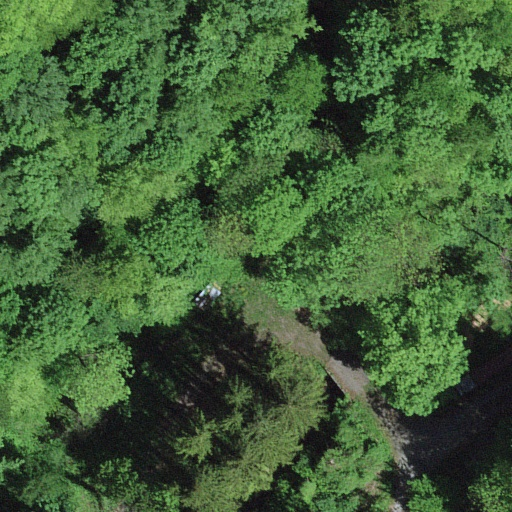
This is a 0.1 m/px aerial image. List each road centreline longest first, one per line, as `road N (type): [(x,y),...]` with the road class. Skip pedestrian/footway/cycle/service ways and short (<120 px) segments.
road 1 (track): [(441,448),(441,417),(279,293)]
road 2 (track): [(412,511),(441,448),(511,397)]
